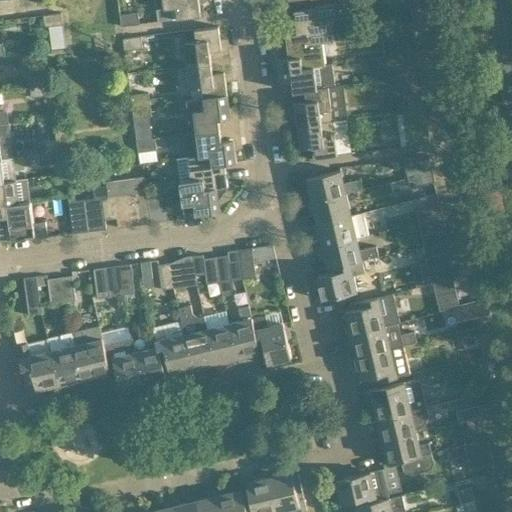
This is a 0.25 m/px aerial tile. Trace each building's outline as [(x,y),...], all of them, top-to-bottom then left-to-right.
[(163,0),(165,8),(157,9),(159,20),(201,15),(199,0),(163,0)] [(438,25),(433,2),(433,0),(410,0),(416,29),(438,25)] [(318,7),(294,10),(298,33),(310,31),(312,42),(323,41),(334,39),(331,18),(346,16),(344,1),(318,5),(318,7)] [(62,11),(43,14),(45,26),(63,23),(62,11)] [(120,13),(121,25),(140,23),(138,11),(120,13)] [(185,41),(188,64),(212,61),(211,50),(222,49),(219,25),(195,28),(197,39),(185,41)] [(303,66),(326,63),(323,41),(312,42),(310,31),(298,33),(286,34),(289,57),(302,55),(303,66)] [(123,38),(125,49),(143,47),(142,35),(123,38)] [(393,38),(395,54),(418,51),(416,35),(393,38)] [(418,51),(396,54),(398,70),(420,67),(418,51)] [(293,80),(294,90),(305,89),(329,86),(329,85),(335,85),(332,63),(326,63),(303,66),(302,55),(289,57),(278,58),(281,81),(293,80)] [(203,85),(204,96),(228,93),(225,70),(213,72),(212,61),(188,64),(191,87),(203,85)] [(28,74),(30,85),(48,82),(47,71),(28,74)] [(398,77),(402,111),(426,108),(421,74),(398,77)] [(48,82),(30,85),(31,97),(50,94),(48,82)] [(307,100),(295,102),(298,125),(333,120),(329,86),(305,89),(307,100)] [(131,94),(132,106),(151,103),(149,92),(131,94)] [(194,109),(197,132),(221,129),(219,118),(231,116),(228,93),(204,96),(188,98),(189,109),(194,109)] [(151,103),(132,106),(134,118),(152,115),(151,103)] [(426,108),(402,111),(407,145),(430,142),(426,108)] [(0,123),(9,122),(7,109),(0,110),(0,123)] [(333,120),(298,125),(301,148),(313,146),(314,157),(338,154),(351,152),(347,118),(333,120)] [(9,122),(0,123),(0,157),(2,158),(0,142),(0,137),(12,136),(10,122),(9,122)] [(197,132),(183,133),(186,156),(188,156),(212,153),(213,164),(237,161),(235,148),(234,138),(222,140),(221,129),(197,132)] [(137,140),(138,152),(157,149),(155,137),(137,140)] [(37,142),(39,153),(57,150),(56,139),(37,142)] [(57,150),(39,153),(40,165),(59,162),(57,150)] [(177,157),(180,180),(204,177),(205,188),(228,185),(225,163),(237,162),(237,161),(213,164),(212,153),(188,156),(186,156),(177,157)] [(0,180),(17,178),(14,156),(2,158),(0,157),(0,180)] [(424,156),(403,158),(404,163),(407,175),(432,169),(429,156),(425,158),(424,156)] [(307,177),(312,200),(346,192),(361,189),(359,179),(344,182),(341,169),(307,177)] [(432,169),(407,175),(410,187),(435,181),(432,169)] [(144,176),(133,177),(135,192),(146,190),(144,176)] [(0,215),(9,214),(8,203),(30,199),(27,177),(17,178),(0,180),(0,215)] [(204,177),(180,180),(185,218),(198,216),(198,213),(220,210),(217,187),(228,186),(228,185),(205,188),(204,177)] [(116,184),(107,185),(109,195),(114,194),(117,194),(116,184)] [(107,185),(93,187),(94,197),(102,196),(109,195),(107,185)] [(135,192),(130,192),(135,225),(151,223),(151,221),(150,212),(147,190),(146,190),(135,192)] [(117,194),(114,194),(117,218),(118,227),(135,225),(130,192),(117,194)] [(312,200),(317,222),(351,214),(346,192),(312,200)] [(109,195),(102,196),(105,219),(117,218),(114,194),(109,195)] [(94,197),(86,198),(89,231),(107,228),(105,219),(102,196),(94,197)] [(89,231),(86,198),(69,200),(73,233),(89,231)] [(9,214),(0,215),(0,237),(0,239),(31,235),(32,238),(48,236),(46,220),(34,222),(30,199),(8,203),(9,214)] [(416,210),(419,222),(443,216),(441,204),(416,210)] [(167,210),(150,212),(151,221),(169,219),(167,210)] [(317,222),(323,245),(357,237),(369,234),(364,212),(351,214),(317,222)] [(419,222),(422,234),(424,245),(446,240),(444,229),(446,228),(443,216),(419,222)] [(323,245),(328,267),(362,259),(378,255),(376,245),(360,249),(357,237),(323,245)] [(273,244),(239,248),(240,259),(243,278),(256,276),(254,260),(276,257),(273,244)] [(228,254),(216,256),(219,281),(232,279),(229,261),(240,259),(239,248),(228,250),(228,254)] [(425,259),(428,271),(453,266),(450,253),(425,259)] [(183,260),(171,261),(174,287),(186,285),(186,286),(198,285),(194,254),(182,256),(183,260)] [(219,281),(216,256),(204,257),(207,282),(219,281)] [(336,271),(318,275),(323,299),(356,291),(357,291),(353,274),(365,271),(362,260),(362,259),(334,265),(335,266),(336,271)] [(151,261),(141,262),(143,279),(153,278),(151,261)] [(174,287),(171,261),(158,263),(162,288),(174,287)] [(131,262),(118,264),(122,294),(135,292),(131,262)] [(122,294),(118,264),(94,267),(98,297),(122,294)] [(453,266),(428,271),(431,284),(456,278),(453,266)] [(37,275),(24,277),(28,306),(29,315),(42,313),(40,305),(37,275)] [(73,275),(60,276),(63,301),(76,300),(73,275)] [(63,301),(60,276),(48,278),(51,303),(63,301)] [(455,288),(435,293),(439,311),(454,307),(459,306),(459,305),(455,288)] [(351,309),(346,310),(351,333),(398,322),(400,321),(393,292),(391,293),(378,296),(369,298),(350,303),(351,309)] [(488,298),(475,301),(481,326),(494,323),(488,298)] [(459,306),(454,307),(460,331),(469,329),(481,326),(475,301),(459,305),(459,306)] [(179,307),(182,321),(193,367),(215,362),(207,328),(204,315),(199,316),(193,313),(191,304),(179,307)] [(233,322),(229,322),(237,356),(259,351),(257,345),(251,317),(248,305),(238,307),(241,320),(233,322)] [(253,317),(251,317),(257,345),(259,345),(264,344),(268,362),(292,356),(284,322),(268,326),(266,314),(253,317)] [(182,321),(154,328),(155,333),(163,368),(164,368),(169,367),(170,372),(193,367),(182,321)] [(229,322),(207,328),(215,362),(237,356),(229,322)] [(351,333),(356,355),(403,344),(417,340),(415,330),(401,334),(398,322),(351,333)] [(103,367),(109,366),(104,344),(100,325),(71,332),(82,378),(104,373),(103,367)] [(59,383),(82,378),(71,332),(59,335),(62,347),(51,349),(59,383)] [(148,348),(136,350),(144,384),(166,379),(163,368),(155,333),(154,333),(145,336),(148,348)] [(59,383),(51,349),(48,337),(16,344),(26,386),(35,383),(37,389),(59,383)] [(104,344),(109,366),(115,364),(117,373),(121,390),(144,384),(136,350),(133,338),(104,344)] [(403,344),(356,355),(362,378),(367,377),(369,383),(410,373),(403,344)] [(502,370),(489,373),(493,390),(505,387),(506,387),(502,370)] [(117,373),(109,375),(112,389),(113,392),(121,390),(117,373)] [(413,378),(364,390),(367,402),(373,401),(377,417),(427,406),(428,405),(423,384),(422,382),(421,380),(418,379),(415,378),(413,378)] [(505,387),(493,390),(498,415),(510,412),(505,387)] [(498,415),(493,390),(480,393),(486,417),(498,415)] [(382,439),(417,431),(432,428),(427,406),(377,417),(382,439)] [(467,456),(492,450),(489,438),(487,439),(482,418),(481,416),(467,419),(472,442),(464,444),(467,456)] [(388,462),(401,459),(431,452),(429,442),(420,444),(417,431),(382,439),(388,462)] [(492,450),(467,456),(470,469),(492,463),(495,463),(492,450)] [(431,452),(401,459),(403,470),(410,474),(430,469),(434,463),(431,452)] [(355,504),(389,496),(383,468),(337,478),(342,502),(360,498),(361,503),(355,504)] [(292,471),(269,476),(277,510),(277,511),(303,511),(303,510),(307,509),(298,474),(293,475),(292,471)] [(240,483),(242,488),(247,511),(267,511),(277,510),(269,476),(246,481),(240,483)] [(472,487),(475,500),(500,494),(497,482),(472,487)] [(247,511),(242,488),(220,493),(224,511),(247,511)] [(209,496),(197,499),(200,511),(224,511),(220,493),(219,489),(208,492),(209,496)] [(355,504),(357,511),(406,511),(402,493),(389,496),(355,504)] [(503,511),(500,494),(475,500),(477,511),(503,511)] [(200,511),(197,499),(175,504),(177,511),(200,511)]
